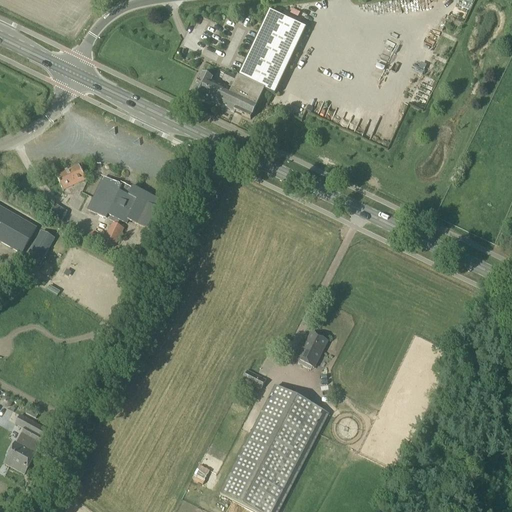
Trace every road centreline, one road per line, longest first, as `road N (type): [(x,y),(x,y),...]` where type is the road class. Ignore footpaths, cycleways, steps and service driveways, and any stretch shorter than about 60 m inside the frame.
road 1 (primary): [(511,284),(71,75)]
road 2 (unclassified): [(71,75),(87,42),(117,12),(167,0)]
